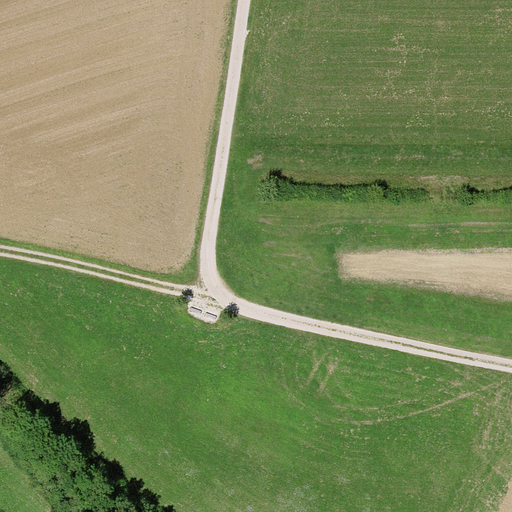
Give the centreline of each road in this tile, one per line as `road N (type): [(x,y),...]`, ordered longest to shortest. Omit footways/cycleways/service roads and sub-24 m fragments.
road 1 (track): [(241,0),(207,251),(208,279),(220,298)]
road 2 (track): [(220,298),(511,365)]
road 3 (track): [(220,298),(0,251)]
